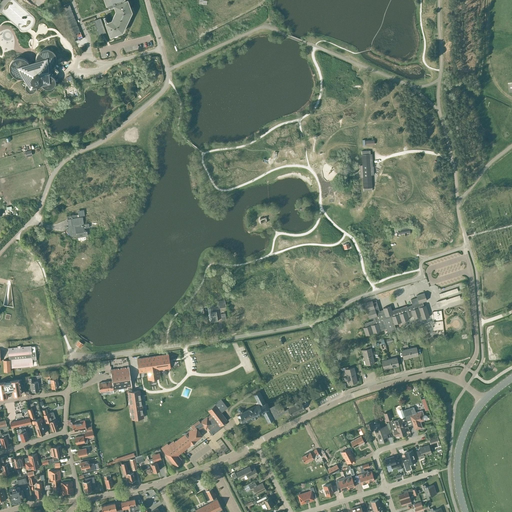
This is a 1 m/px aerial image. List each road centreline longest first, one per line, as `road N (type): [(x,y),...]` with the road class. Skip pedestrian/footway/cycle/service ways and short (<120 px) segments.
road 1 (unclassified): [(0,251),(38,207),(55,168),(163,90),(160,49)]
road 2 (residential): [(257,443),(384,384),(440,375),(458,381)]
